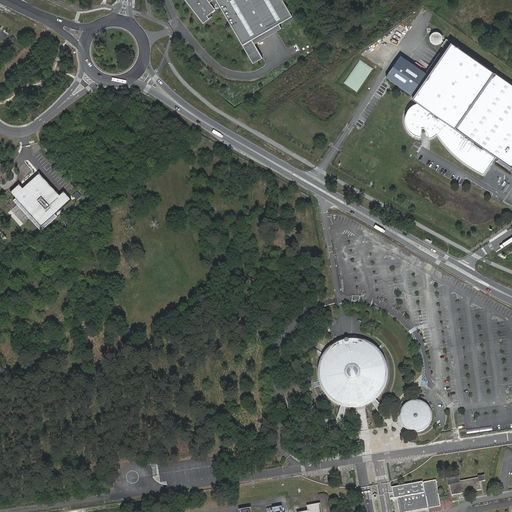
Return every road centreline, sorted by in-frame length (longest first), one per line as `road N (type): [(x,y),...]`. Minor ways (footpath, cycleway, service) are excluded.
road 1 (primary): [(279,165),(437,262),(501,291)]
road 2 (primary): [(501,291),(279,165)]
road 3 (unknown): [(295,469),(280,451),(273,416),(275,361),(287,331),(334,294)]
